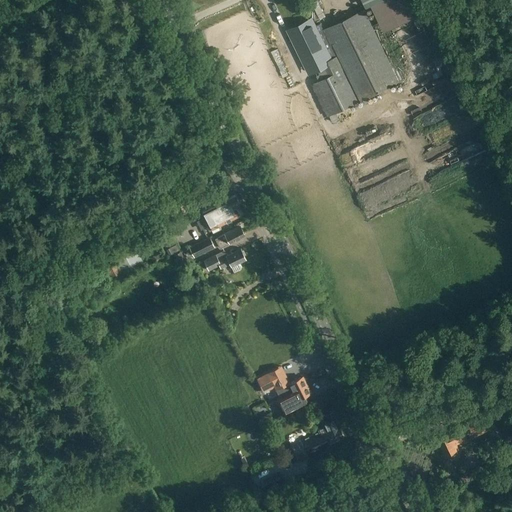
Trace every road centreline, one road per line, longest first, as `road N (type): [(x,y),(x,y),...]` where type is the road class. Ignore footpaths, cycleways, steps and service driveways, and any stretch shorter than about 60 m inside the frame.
road 1 (secondary): [(382,446),(164,0)]
road 2 (unclassified): [(253,511),(382,446)]
road 3 (track): [(382,446),(511,385)]
